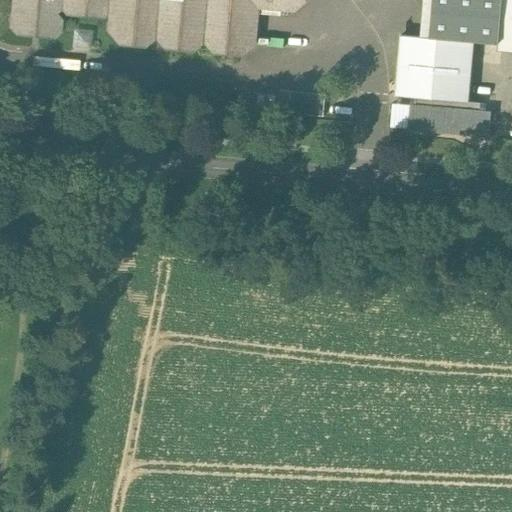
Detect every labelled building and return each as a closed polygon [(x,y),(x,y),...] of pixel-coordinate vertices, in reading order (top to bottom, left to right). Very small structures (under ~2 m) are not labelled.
[(12,0),(10,28),(16,36),(52,39),(60,32),(61,21),(55,13),(61,9),(66,15),(102,19),(109,13),(114,19),(107,25),(106,31),(119,45),(145,48),(157,38),(167,50),(193,52),(204,42),(214,54),(240,56),(255,44),(258,8),(294,11),(307,0),(12,0)] [(432,0),(429,38),(473,42),(497,44),(498,44),(502,0),(432,0)] [(511,0),(502,0),(498,44),(497,44),(497,50),(511,51),(511,0)] [(473,42),(429,38),(401,35),(395,96),(415,98),(468,102),(473,42)] [(302,93),(291,92),(289,114),(300,115),(302,93)] [(313,94),(302,93),(300,115),(311,116),(313,94)] [(325,95),(313,94),(311,116),(323,117),(325,95)] [(468,102),(415,98),(414,105),(410,105),(408,128),(488,136),(490,112),(480,111),(481,103),(468,102)]
